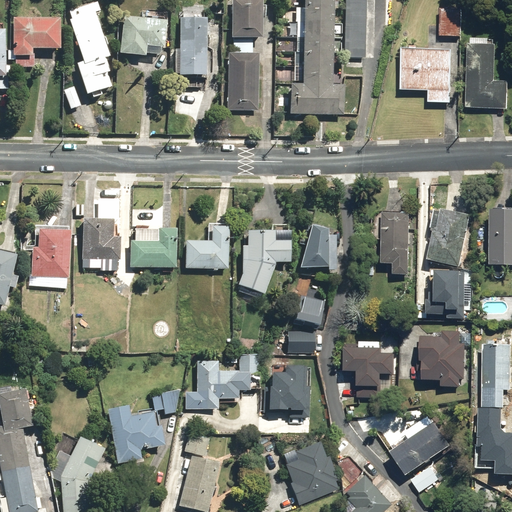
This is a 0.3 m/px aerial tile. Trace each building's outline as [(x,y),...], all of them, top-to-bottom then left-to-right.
[(232,0),(231,39),(262,40),(263,1),(232,0)] [(293,82),(291,116),(346,118),(347,84),(331,84),(335,0),(304,0),(301,82),(293,82)] [(366,0),(343,0),(342,62),(366,62),(366,0)] [(74,20),(71,21),(84,60),(78,62),(89,95),(115,86),(104,56),(110,54),(92,2),(70,10),(74,20)] [(462,9),(443,8),(442,37),(461,38),(462,9)] [(59,20),(14,18),(13,52),(58,53),(59,20)] [(166,23),(124,18),(120,50),(162,55),(166,23)] [(179,75),(205,76),(207,22),(181,21),(179,75)] [(467,109),(508,110),(509,83),(496,83),(497,46),(469,46),(467,109)] [(451,51),(401,50),(401,91),(450,92),(451,51)] [(228,109),(260,110),(261,53),(229,52),(228,109)] [(75,87),(64,91),(70,111),(82,107),(75,87)] [(511,265),(511,208),(494,209),(494,211),(491,210),(490,266),(511,265)] [(440,209),(429,262),(460,268),(471,215),(440,209)] [(383,216),(382,263),(392,263),(392,276),(408,277),(410,214),(397,214),(397,216),(383,216)] [(114,220),(84,220),(83,267),(102,267),(102,270),(119,271),(120,240),(113,240),(114,220)] [(228,244),(229,228),(208,228),(208,243),(188,242),(187,270),(229,272),(230,244),(228,244)] [(309,240),(300,268),(309,271),(310,268),(336,269),(338,240),(320,239),(322,231),(313,228),(310,238),(309,238),(309,240)] [(134,230),(132,268),(175,270),(176,232),(134,230)] [(69,278),(69,233),(34,233),(33,277),(69,278)] [(243,262),(246,263),(238,287),(265,296),(276,264),(290,265),(291,251),(289,251),(289,234),(246,234),(247,248),(244,248),(243,262)] [(0,254),(0,306),(4,308),(16,259),(0,254)] [(82,294),(74,293),(72,314),(81,315),(82,294)] [(294,321),(319,328),(325,303),(300,297),(294,321)] [(288,334),(289,354),(315,352),(314,333),(288,334)] [(461,381),(460,337),(422,338),(423,382),(461,381)] [(483,345),(482,408),(505,408),(505,391),(511,391),(511,345),(483,345)] [(357,374),(357,388),(382,388),(381,375),(382,375),(382,374),(393,374),(393,355),(383,355),(383,350),(344,349),(343,373),(357,374)] [(257,391),(256,357),(236,358),(236,374),(219,374),(219,364),(197,364),(197,410),(219,410),(219,403),(238,403),(238,392),(257,391)] [(0,426),(0,467),(8,511),(30,511),(38,510),(22,429),(32,427),(25,390),(0,395),(0,411),(3,426),(0,426)] [(178,391),(155,397),(159,417),(183,411),(178,391)] [(511,404),(507,404),(507,419),(499,419),(499,428),(511,428),(511,404)] [(137,460),(136,453),(164,447),(156,413),(131,418),(130,409),(108,412),(115,463),(137,460)] [(390,449),(410,476),(450,446),(430,419),(390,449)] [(190,435),(185,452),(206,457),(210,440),(190,435)] [(79,438),(59,479),(62,511),(91,511),(88,484),(104,451),(79,438)] [(283,462),(302,506),(339,490),(320,446),(283,462)] [(191,457),(180,507),(200,511),(207,511),(219,463),(191,457)] [(439,480),(432,468),(412,480),(419,492),(439,480)] [(343,495),(355,508),(351,511),(382,511),(390,505),(362,476),(343,495)]
